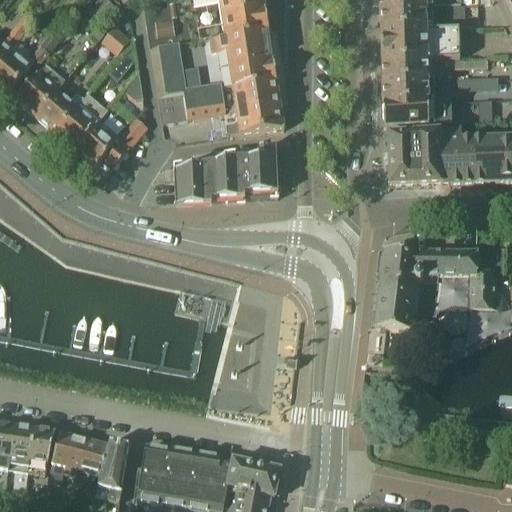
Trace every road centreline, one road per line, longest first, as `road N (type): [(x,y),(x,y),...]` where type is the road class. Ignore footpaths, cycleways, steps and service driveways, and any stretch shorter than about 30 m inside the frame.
road 1 (residential): [(314,448),(0,391)]
road 2 (tertiary): [(237,248),(187,243),(94,216),(0,143)]
road 3 (unclassified): [(304,0),(303,240)]
road 4 (unclassified): [(355,212),(352,0)]
road 5 (tertiary): [(335,449),(348,300),(331,254)]
road 6 (residential): [(332,475),(511,511)]
road 7 (tertiary): [(310,276),(323,314),(314,448)]
road 8 (residential): [(511,206),(355,212)]
